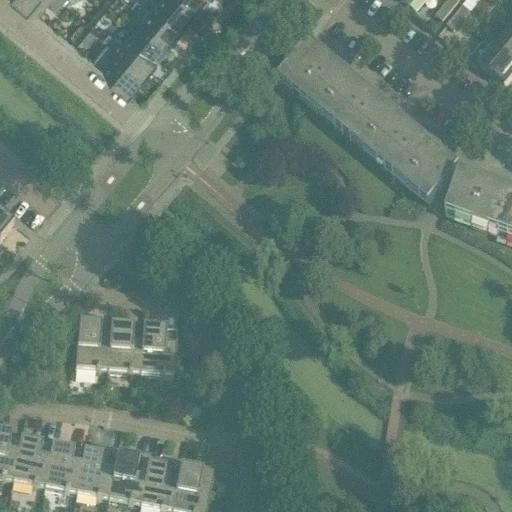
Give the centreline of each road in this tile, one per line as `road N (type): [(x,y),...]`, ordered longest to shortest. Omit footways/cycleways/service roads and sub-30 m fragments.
road 1 (residential): [(235,440),(0,402)]
road 2 (residential): [(511,138),(333,0)]
road 3 (residential): [(150,135),(0,8)]
road 4 (residential): [(266,34),(206,72),(150,135)]
road 5 (residential): [(177,301),(198,320),(229,394),(235,440)]
road 6 (residential): [(176,160),(266,34)]
road 7 (residential): [(0,344),(73,289),(99,251)]
road 8 (residential): [(72,227),(26,284),(0,342)]
road 9 (residential): [(150,135),(72,227)]
